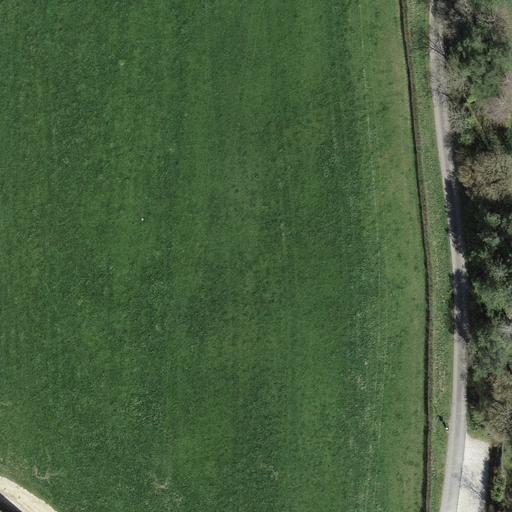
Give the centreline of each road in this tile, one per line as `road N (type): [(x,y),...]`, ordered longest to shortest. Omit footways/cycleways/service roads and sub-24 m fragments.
road 1 (residential): [(446,511),(461,346),(448,175)]
road 2 (track): [(436,0),(448,175)]
